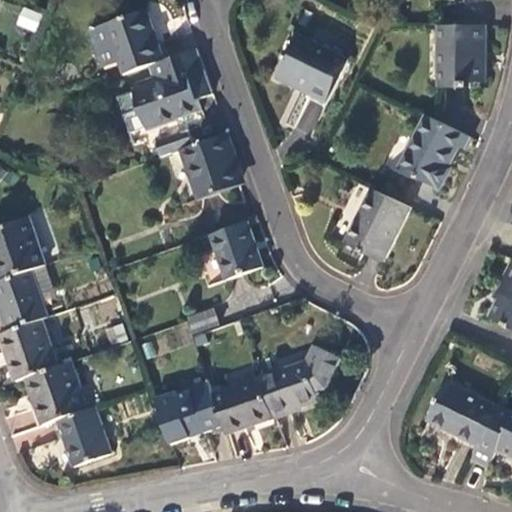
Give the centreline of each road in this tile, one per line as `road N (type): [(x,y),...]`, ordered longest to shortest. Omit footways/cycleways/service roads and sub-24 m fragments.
road 1 (residential): [(210,0),(293,244),(323,283),(416,327)]
road 2 (residential): [(343,453),(296,475),(80,511)]
road 3 (residential): [(511,134),(416,327)]
road 4 (residential): [(416,327),(343,453)]
